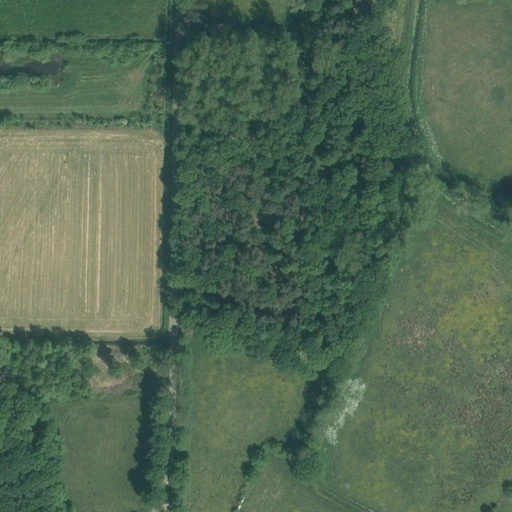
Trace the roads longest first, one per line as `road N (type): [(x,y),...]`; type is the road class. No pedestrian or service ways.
road 1 (unclassified): [(155,511),(169,471),(176,0)]
road 2 (track): [(169,318),(336,369)]
